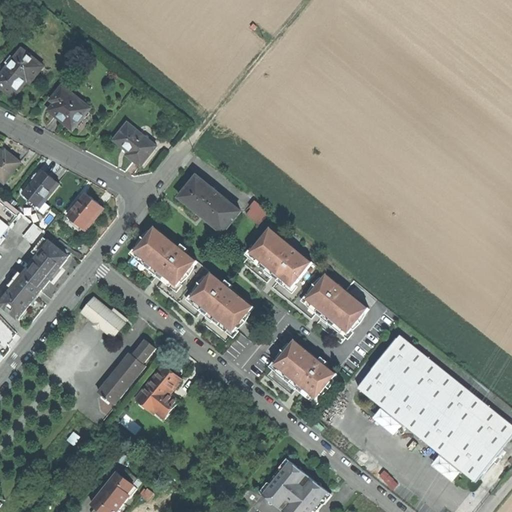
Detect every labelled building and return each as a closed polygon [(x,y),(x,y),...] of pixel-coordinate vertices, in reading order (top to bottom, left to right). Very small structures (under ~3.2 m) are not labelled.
[(44,67),(23,49),(15,59),(12,56),(6,63),(9,66),(0,77),(0,86),(4,90),(14,98),(28,81),(31,83),(44,67)] [(92,109),(64,86),(52,100),(55,103),(50,110),(61,119),(74,130),(92,109)] [(157,147),(129,124),(115,140),(125,148),(130,153),(128,155),(141,166),(157,147)] [(5,153),(0,149),(0,179),(5,184),(22,163),(14,157),(7,151),(5,153)] [(46,202),(60,184),(51,177),(43,171),(24,195),(41,208),(46,202)] [(189,188),(181,198),(200,214),(201,213),(205,217),(224,233),(242,212),(227,201),(229,199),(213,187),(212,188),(198,177),(189,188)] [(96,201),(87,194),(69,216),(87,231),(89,229),(105,209),(96,201)] [(22,213),(2,196),(0,198),(0,216),(11,226),(22,213)] [(247,215),(259,225),(269,212),(255,201),(250,208),(252,209),(247,215)] [(51,206),(46,202),(41,208),(47,212),(51,206)] [(0,240),(11,226),(0,216),(0,240)] [(87,231),(69,216),(64,224),(83,240),(91,230),(89,229),(87,231)] [(36,245),(46,233),(35,224),(24,236),(36,245)] [(198,262),(156,228),(136,252),(148,262),(146,265),(152,270),(154,267),(160,272),(158,275),(164,279),(166,277),(178,286),(198,262)] [(314,263),(272,229),(252,253),(264,263),(261,266),(267,271),(270,268),(276,273),(274,276),(279,280),(281,277),(293,287),(314,263)] [(69,257),(45,239),(34,253),(40,258),(26,275),(43,289),(57,272),(69,257)] [(154,267),(152,270),(151,271),(154,273),(157,275),(158,275),(160,272),(154,267)] [(270,268),(267,271),(266,272),(269,274),(272,277),(274,276),(276,273),(270,268)] [(255,308),(213,274),(193,298),(205,308),(203,311),(208,315),(210,312),(217,318),(215,320),(221,325),(223,322),(235,332),(255,308)] [(33,302),(43,289),(26,275),(2,304),(20,318),(33,302)] [(370,309),(328,275),(308,299),(320,309),(318,312),(323,316),(325,314),(332,319),(330,322),(336,326),(338,324),(350,333),(370,309)] [(112,312),(95,299),(84,313),(96,323),(95,325),(100,329),(101,327),(114,338),(128,320),(121,314),(114,309),(112,312)] [(210,312),(208,315),(207,316),(211,318),(214,321),(215,320),(217,318),(210,312)] [(328,323),(330,322),(332,319),(325,314),(323,316),(322,318),(325,320),(328,323)] [(511,438),(511,424),(402,336),(359,389),(383,408),(402,423),(442,455),(461,470),(476,483),(511,438)] [(156,348),(147,341),(134,356),(131,354),(100,393),(104,397),(110,402),(111,402),(115,405),(147,366),(144,364),(156,348)] [(338,375),(296,341),(276,366),(288,375),(286,378),(292,383),(294,380),(302,386),(300,389),(304,393),(306,390),(318,399),(338,375)] [(172,373),(164,367),(141,395),(150,402),(148,404),(158,412),(167,420),(176,408),(166,400),(171,395),(182,381),(172,373)] [(294,380),(292,383),(291,384),(294,387),(299,390),(300,389),(302,386),(294,380)] [(150,402),(141,395),(137,400),(155,415),(158,412),(148,404),(150,402)] [(180,403),(171,395),(166,400),(176,408),(180,403)] [(402,423),(383,408),(374,419),(394,434),(402,423)] [(317,424),(323,430),(326,426),(319,421),(317,424)] [(81,438),(75,433),(69,440),(75,445),(81,438)] [(461,470),(442,455),(433,466),(452,482),(461,470)] [(265,496),(292,462),(290,461),(263,494),(265,496)] [(312,511),(329,492),(292,462),(265,496),(281,509),(284,511),(312,511)] [(139,480),(127,470),(123,476),(119,473),(114,480),(115,481),(100,499),(99,498),(94,505),(97,508),(93,511),(120,511),(121,511),(120,510),(130,498),(131,499),(139,489),(134,485),(139,480)] [(148,498),(153,493),(149,489),(144,495),(148,498)] [(316,511),(331,494),(329,492),(312,511),(316,511)]
